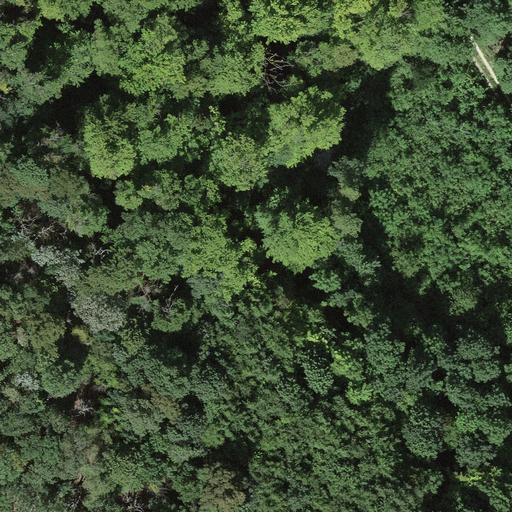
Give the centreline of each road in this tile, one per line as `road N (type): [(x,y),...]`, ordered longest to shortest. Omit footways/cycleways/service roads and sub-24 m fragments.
road 1 (track): [(237,0),(265,104),(404,298),(511,421)]
road 2 (track): [(511,106),(444,0)]
